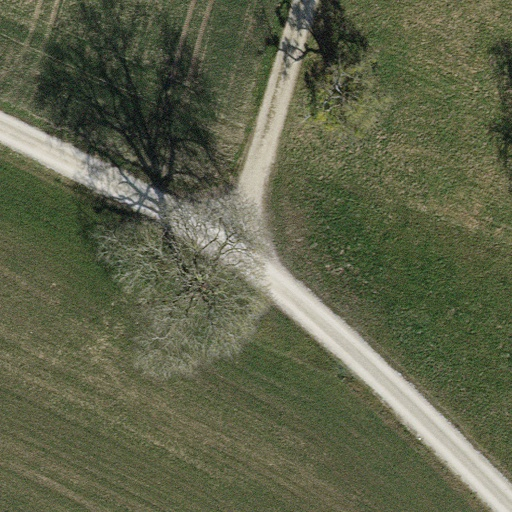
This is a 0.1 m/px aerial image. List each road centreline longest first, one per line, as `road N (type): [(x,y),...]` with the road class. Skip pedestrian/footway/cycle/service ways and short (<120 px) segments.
road 1 (track): [(0,133),(236,246),(511,511)]
road 2 (track): [(236,246),(305,0)]
